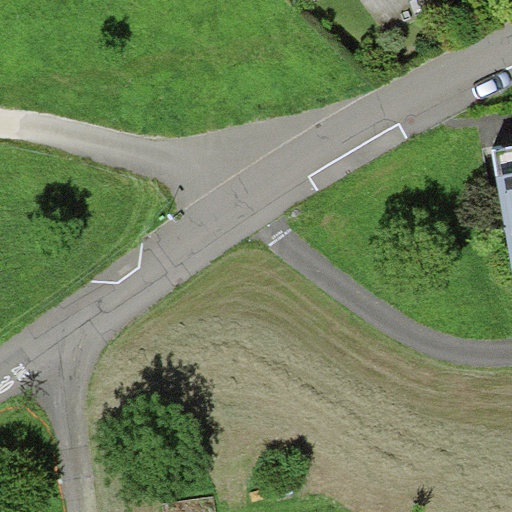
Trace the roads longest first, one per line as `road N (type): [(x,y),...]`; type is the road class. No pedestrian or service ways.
road 1 (unclassified): [(511,49),(238,200),(71,319)]
road 2 (track): [(0,127),(111,154),(238,200)]
road 3 (residential): [(71,319),(63,399),(75,511)]
